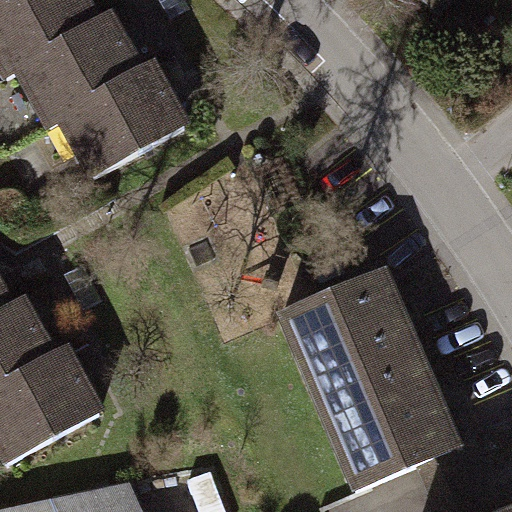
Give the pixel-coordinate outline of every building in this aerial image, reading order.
[(0,0),(0,64),(8,79),(20,72),(53,130),(66,123),(99,181),(197,126),(161,62),(151,68),(118,9),(106,16),(97,0),(0,0)] [(414,0),(436,21),(456,0),(414,0)] [(17,301),(0,271),(0,452),(8,467),(108,410),(73,347),(61,354),(28,295),(17,301)] [(391,273),(278,321),(356,502),(420,475),(460,457),(469,454),(391,273)] [(483,511),(460,457),(420,475),(435,511),(483,511)] [(143,511),(132,487),(9,511),(143,511)]
